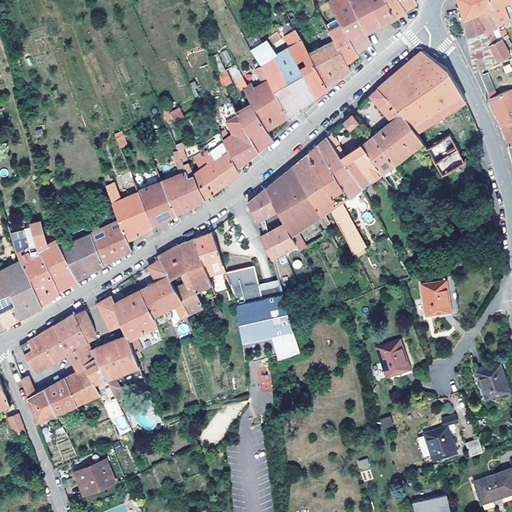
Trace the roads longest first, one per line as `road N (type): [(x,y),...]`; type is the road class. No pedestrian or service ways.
road 1 (residential): [(0,343),(229,199),(430,21)]
road 2 (residential): [(511,228),(486,119),(430,21)]
road 3 (residential): [(0,353),(59,511)]
road 4 (residential): [(444,393),(441,379),(497,302),(511,297)]
